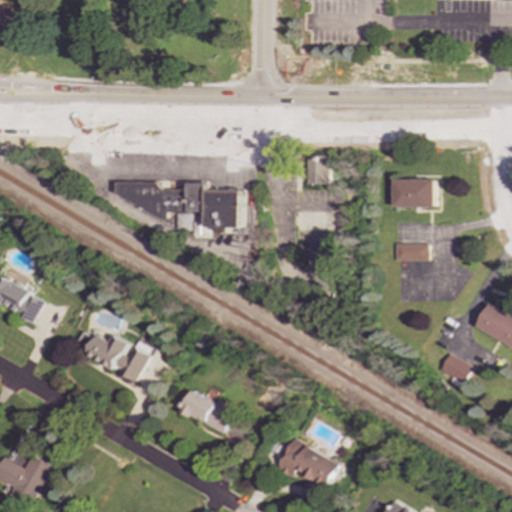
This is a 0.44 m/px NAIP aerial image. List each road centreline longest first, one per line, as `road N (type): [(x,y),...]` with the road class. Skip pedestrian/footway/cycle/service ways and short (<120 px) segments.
road 1 (secondary): [(511,102),(183,104),(27,94)]
road 2 (residential): [(241,511),(0,370)]
road 3 (residential): [(511,229),(499,103)]
